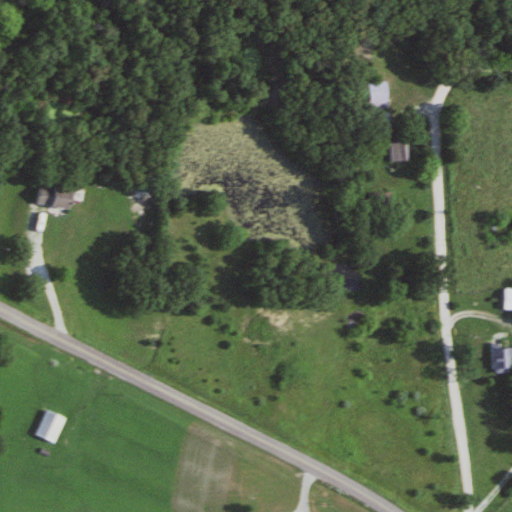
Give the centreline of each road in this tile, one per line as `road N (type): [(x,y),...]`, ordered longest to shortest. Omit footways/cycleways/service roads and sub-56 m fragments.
road 1 (residential): [(466,511),(469,482),(447,344),(437,109),(469,75),(511,71)]
road 2 (tertiary): [(384,511),(0,309)]
